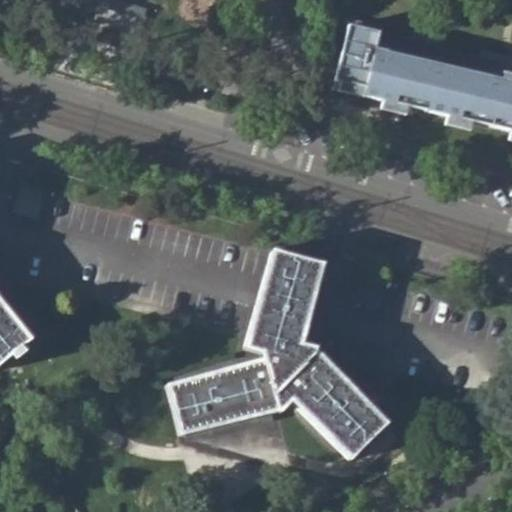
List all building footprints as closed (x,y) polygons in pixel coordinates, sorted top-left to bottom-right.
[(348,19),(331,89),(511,132),(511,76),(508,76),(511,60),(511,58),(480,50),(479,58),(441,49),(443,42),(410,34),(408,41),(377,33),(379,26),(348,19)] [(16,210),(37,215),(44,191),(22,185),(16,210)] [(319,275),(276,261),(256,359),(245,379),(180,400),(192,439),(281,413),(302,417),(357,470),(386,431),(315,371),(306,356),(319,275)] [(0,365),(25,347),(0,314),(0,365)] [(473,463),(489,456),(486,449),(469,456),(471,460),(473,463)]
